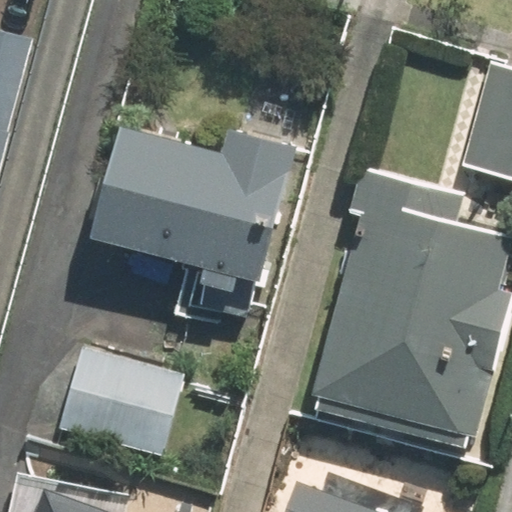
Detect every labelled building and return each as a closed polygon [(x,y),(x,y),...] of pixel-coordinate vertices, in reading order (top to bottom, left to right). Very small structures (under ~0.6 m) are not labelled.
[(0,180),(37,38),(0,28),(0,180)] [(511,66),(494,61),(468,158),(511,170),(511,66)] [(233,145),(130,115),(99,221),(201,251),(187,297),(254,317),(306,138),(240,119),(233,145)] [(469,186),(365,158),(352,206),(368,210),(321,385),(482,428),(511,315),(511,283),(503,281),(511,248),(511,226),(462,213),(469,186)] [(183,372),(87,346),(62,437),(159,463),(183,372)] [(419,511),(303,471),(288,511),(419,511)] [(111,511),(50,490),(41,511),(111,511)]
